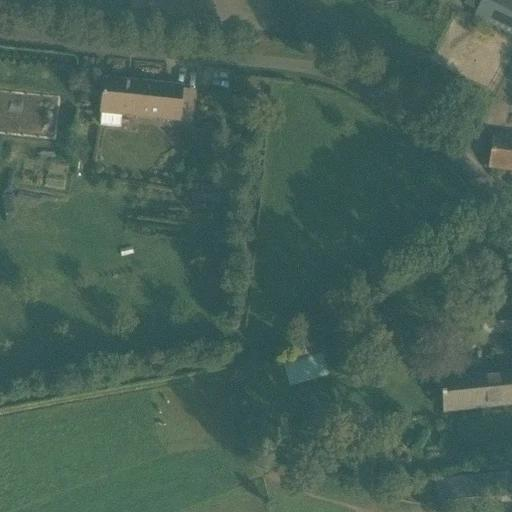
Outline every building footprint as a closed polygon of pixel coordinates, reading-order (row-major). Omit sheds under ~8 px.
[(511,35),(511,0),(481,0),(474,17),(511,35)] [(104,80),(99,125),(120,128),(121,117),(190,124),(193,93),(181,92),(182,88),(104,80)] [(0,91),(0,134),(55,140),(60,98),(0,91)] [(511,141),(492,138),(488,169),(511,171),(511,141)] [(483,336),(511,332),(511,319),(511,314),(480,317),(483,336)] [(285,364),(291,385),(329,374),(323,353),(285,364)] [(511,373),(440,381),(443,413),(511,405),(511,373)] [(443,503),(511,496),(511,472),(441,479),(443,503)]
